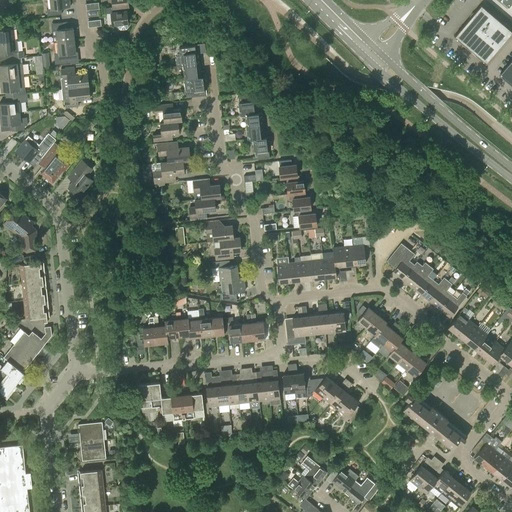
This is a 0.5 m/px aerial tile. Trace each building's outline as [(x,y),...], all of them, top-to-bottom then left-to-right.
[(61,8),(70,7),(68,0),(49,0),(51,9),(47,9),(48,15),(62,14),(61,8)] [(511,0),(503,0),(502,2),(509,8),(511,4),(511,0)] [(511,31),(481,5),(454,36),(486,63),(511,31)] [(124,11),(123,6),(113,7),(104,8),(105,14),(111,13),(112,25),(118,24),(118,29),(120,30),(126,29),(127,28),(127,23),(128,23),(126,11),(124,11)] [(3,29),(0,29),(0,41),(11,40),(10,28),(15,28),(15,22),(2,23),(3,29)] [(53,42),(57,41),(57,42),(74,40),(73,27),(68,28),(68,22),(51,23),(53,42)] [(6,59),(8,59),(24,57),(23,51),(18,52),(16,40),(11,40),(0,41),(0,54),(6,53),(6,59)] [(75,52),(74,40),(57,42),(59,53),(55,54),(55,60),(68,59),(67,53),(75,52)] [(175,67),(181,66),(197,64),(194,46),(178,47),(179,54),(178,54),(176,58),(176,60),(175,60),(175,67)] [(9,64),(0,64),(0,77),(23,75),(22,63),(28,62),(27,57),(24,57),(8,59),(9,64)] [(511,85),(511,59),(499,74),(511,85)] [(183,73),(184,78),(204,76),(203,70),(198,71),(197,64),(181,66),(182,73),(183,73)] [(60,78),(61,88),(88,85),(87,73),(75,74),(74,68),(61,69),(62,78),(60,78)] [(0,78),(1,91),(12,90),(12,95),(25,93),(23,75),(0,77),(0,78)] [(206,95),(204,76),(184,78),(185,90),(184,90),(185,97),(191,96),(206,95)] [(90,98),(88,85),(61,88),(63,99),(64,100),(65,107),(78,106),(77,99),(90,98)] [(0,114),(19,112),(18,103),(28,102),(26,93),(25,93),(12,95),(6,95),(7,102),(0,103),(0,114)] [(238,97),(239,102),(238,102),(239,108),(238,108),(238,115),(244,115),(254,113),(252,101),(251,95),(238,97)] [(154,112),(162,111),(164,122),(178,121),(182,121),(180,108),(168,110),(167,104),(153,105),(154,112)] [(67,111),(64,111),(63,113),(72,121),(74,117),(67,111)] [(26,118),(20,119),(19,112),(0,114),(0,118),(1,125),(9,124),(10,130),(24,129),(23,126),(27,125),(26,118)] [(264,120),(263,112),(254,113),(244,115),(245,120),(244,120),(245,127),(263,125),(263,120),(264,120)] [(179,133),(178,121),(164,122),(160,122),(161,134),(153,135),(154,142),(168,140),(167,134),(179,133)] [(263,132),(262,125),(263,125),(245,127),(245,134),(247,134),(247,139),(251,139),(267,137),(267,131),(263,132)] [(48,133),(39,144),(28,135),(19,146),(18,146),(14,151),(19,156),(20,155),(23,158),(27,154),(33,158),(42,148),(46,151),(56,139),(48,133)] [(268,137),(267,137),(251,139),(251,146),(253,146),(254,151),(256,151),(257,159),(269,158),(268,150),(270,149),(268,137)] [(159,155),(167,154),(168,162),(182,161),(190,160),(188,147),(174,148),(173,141),(158,143),(159,155)] [(55,142),(39,161),(44,165),(40,170),(44,173),(43,175),(52,182),(62,170),(64,171),(69,165),(59,156),(64,149),(55,142)] [(295,164),(292,165),(291,159),(279,160),(279,166),(280,178),(286,177),(296,176),(296,175),(295,164)] [(81,160),(73,170),(78,174),(68,187),(79,197),(92,180),(82,172),(88,165),(81,160)] [(182,161),(168,162),(153,163),(152,165),(152,170),(154,171),(155,184),(170,182),(170,175),(184,173),(182,161)] [(286,177),(288,194),(304,192),(303,180),(299,181),(298,175),(296,175),(296,176),(286,177)] [(193,180),(194,190),(195,199),(214,197),(220,197),(219,184),(206,186),(206,178),(193,180)] [(294,210),(298,210),(310,209),(308,197),(305,197),(304,192),(288,194),(284,195),(285,202),(287,202),(288,211),(294,210)] [(214,197),(195,199),(196,210),(189,210),(190,220),(204,219),(203,211),(206,210),(215,210),(214,197)] [(268,205),(269,207),(262,208),(263,214),(274,213),(273,204),(268,205)] [(37,238),(36,230),(31,225),(33,222),(16,208),(4,223),(20,237),(22,250),(38,249),(37,238)] [(310,209),(298,210),(298,216),(293,217),(294,227),(315,225),(314,213),(310,213),(310,209)] [(206,222),(208,242),(220,240),(233,238),(231,226),(219,227),(218,221),(206,222)] [(328,232),(328,227),(319,228),(320,236),(324,236),(324,232),(328,232)] [(270,241),(279,240),(278,232),(269,233),(270,241)] [(364,244),(363,244),(353,245),(355,264),(366,263),(365,256),(371,255),(369,236),(363,236),(364,244)] [(240,251),(239,237),(233,238),(220,240),(221,249),(215,249),(216,259),(228,258),(228,252),(240,251)] [(401,243),(397,247),(406,255),(410,250),(401,243)] [(343,246),(345,265),(355,264),(353,245),(343,246)] [(334,257),(335,266),(345,265),(343,246),(332,247),(334,257)] [(406,255),(397,247),(394,252),(403,259),(406,255)] [(393,271),(402,279),(414,264),(409,260),(414,253),(410,250),(406,255),(403,259),(399,264),(395,268),(393,271)] [(9,255),(11,263),(24,259),(22,252),(9,255)] [(403,259),(394,252),(390,257),(399,264),(403,259)] [(294,257),(294,262),(288,262),(290,281),(302,280),(300,261),(299,257),(294,257)] [(340,269),(335,269),(335,266),(334,257),(323,259),(325,278),(336,276),(336,277),(340,276),(340,269)] [(395,268),(399,264),(390,257),(386,261),(395,268)] [(311,260),(313,279),(325,278),(323,259),(311,260)] [(213,281),(219,281),(224,280),(238,278),(237,265),(226,266),(226,260),(212,262),(213,268),(212,268),(213,281)] [(300,261),(302,280),(313,279),(311,260),(300,261)] [(20,265),(22,283),(45,280),(43,262),(20,265)] [(279,283),(290,281),(288,262),(277,264),(279,283)] [(414,264),(402,279),(412,287),(429,265),(425,262),(419,268),(414,264)] [(429,265),(412,287),(421,294),(433,279),(428,275),(433,268),(429,265)] [(238,278),(224,280),(226,293),(220,293),(220,299),(237,301),(236,294),(239,293),(239,291),(245,290),(243,277),(238,278)] [(433,279),(421,294),(430,302),(448,280),(444,277),(438,283),(433,279)] [(448,280),(430,302),(440,309),(452,294),(447,290),(455,280),(451,277),(448,280)] [(24,301),(47,298),(45,280),(22,283),(24,301)] [(486,297),(490,292),(485,288),(481,285),(477,290),(481,294),(486,297)] [(457,298),(452,294),(440,309),(449,317),(467,295),(466,295),(470,291),(466,288),(462,292),(457,298)] [(492,302),(495,305),(500,299),(496,297),(492,302)] [(49,316),(47,298),(24,301),(26,319),(41,317),(41,322),(47,321),(47,317),(49,316)] [(503,302),(500,299),(495,305),(499,308),(503,302)] [(342,302),(343,312),(333,313),(335,332),(345,331),(344,313),(350,313),(348,301),(342,302)] [(357,320),(366,327),(379,312),(375,309),(374,311),(368,307),(357,320)] [(457,334),(469,319),(464,315),(468,310),(464,307),(448,327),(457,334)] [(189,337),(201,336),(198,311),(194,312),(195,317),(195,319),(188,320),(189,335),(189,337)] [(198,311),(201,336),(212,335),(210,318),(204,318),(203,316),(202,311),(198,311)] [(379,312),(366,327),(375,334),(375,335),(384,323),(385,323),(386,321),(380,317),(382,315),(379,312)] [(335,332),(333,313),(323,314),(325,333),(335,332)] [(217,317),(210,318),(212,335),(224,334),(222,314),(217,315),(217,317)] [(240,324),(242,341),(253,339),(251,320),(250,314),(246,314),(247,320),(247,323),(240,324)] [(325,333),(323,314),(313,315),(315,334),(325,333)] [(315,334),(313,315),(302,316),(304,335),(315,334)] [(178,336),(189,335),(188,320),(188,318),(181,319),(181,316),(176,317),(178,336)] [(304,335),(302,316),(292,317),(293,324),(287,325),(289,343),(305,342),(304,335)] [(144,345),(156,343),(154,324),(153,317),(148,317),(150,327),(142,328),(144,345)] [(167,337),(178,336),(176,317),(172,317),(172,320),(164,320),(165,325),(167,337)] [(256,319),(251,320),(253,339),(265,338),(263,321),(256,322),(256,319)] [(466,341),(478,326),(469,319),(457,334),(466,341)] [(230,342),(242,341),(240,324),(233,324),(233,322),(228,322),(230,342)] [(158,323),(154,324),(156,343),(168,342),(167,337),(165,325),(159,326),(158,323)] [(382,343),(382,344),(395,328),(391,325),(390,327),(385,323),(384,323),(375,335),(375,334),(373,336),(374,337),(370,341),(378,348),(382,343)] [(32,331),(29,335),(43,346),(51,335),(50,326),(44,327),(45,333),(41,338),(32,331)] [(475,349),(487,334),(478,326),(466,341),(475,349)] [(395,328),(382,344),(391,350),(391,351),(399,341),(400,341),(403,338),(397,333),(398,331),(395,328)] [(17,340),(36,355),(43,346),(29,335),(24,331),(17,340)] [(127,334),(128,344),(129,344),(135,343),(134,333),(127,334)] [(487,334),(475,349),(484,356),(496,341),(487,334)] [(36,355),(17,340),(10,348),(29,363),(36,355)] [(504,348),(499,355),(507,361),(511,355),(511,340),(504,348)] [(388,354),(397,361),(410,346),(406,343),(405,345),(400,341),(399,341),(391,351),(391,350),(388,354)] [(501,360),(497,357),(499,355),(504,348),(496,341),(484,356),(493,363),(496,366),(501,360)] [(410,346),(397,361),(406,369),(417,355),(412,351),(413,349),(410,346)] [(7,360),(22,372),(29,363),(10,348),(3,357),(7,360)] [(372,357),(363,350),(359,355),(368,361),(372,357)] [(423,359),(417,355),(406,369),(415,376),(428,361),(424,358),(423,359)] [(24,373),(22,372),(7,360),(0,368),(0,390),(6,395),(17,382),(19,383),(23,379),(21,377),(24,373)] [(303,373),(293,374),(295,393),(305,392),(303,373)] [(284,394),(295,393),(293,374),(282,375),(284,394)] [(314,391),(322,397),(334,382),(326,376),(324,378),(315,379),(316,388),(314,391)] [(381,382),(381,383),(390,389),(391,388),(395,383),(386,376),(381,382)] [(270,405),(280,404),(279,398),(280,398),(278,379),(267,381),(269,400),(270,399),(270,405)] [(257,382),(259,401),(269,400),(267,381),(257,382)] [(162,406),(161,397),(159,382),(138,384),(141,408),(151,407),(161,406),(162,406)] [(247,383),(249,402),(259,401),(257,382),(247,383)] [(334,382),(322,397),(330,403),(342,389),(334,382)] [(237,384),(239,403),(249,402),(247,383),(237,384)] [(226,385),(229,404),(239,403),(237,384),(226,385)] [(216,386),(219,405),(229,404),(226,385),(216,386)] [(208,406),(219,405),(216,386),(206,387),(208,406)] [(342,389),(330,403),(338,410),(350,395),(342,389)] [(409,401),(403,408),(452,447),(457,440),(461,443),(467,436),(447,420),(448,419),(431,406),(411,390),(405,398),(409,401)] [(181,395),(184,419),(204,416),(202,393),(191,394),(181,395)] [(184,419),(181,395),(161,397),(162,406),(161,406),(163,421),(173,420),(184,419)] [(356,404),(358,402),(350,395),(338,410),(351,420),(361,408),(356,404)] [(511,417),(507,414),(501,422),(506,426),(503,430),(506,436),(511,430),(511,428),(511,417)] [(104,422),(110,426),(113,422),(108,418),(104,422)] [(104,440),(102,425),(102,422),(78,424),(80,442),(104,440)] [(483,464),(495,449),(501,442),(495,437),(493,439),(486,433),(478,443),(482,446),(474,457),(483,464)] [(106,458),(104,440),(80,442),(82,460),(106,458)] [(0,511),(29,511),(27,488),(32,488),(30,473),(25,473),(22,445),(0,446),(0,511)] [(505,448),(500,454),(495,449),(483,464),(492,472),(508,451),(505,448)] [(511,453),(508,451),(492,472),(501,479),(511,464),(511,456),(511,454),(511,453)] [(308,470),(304,475),(315,484),(326,471),(307,456),(300,463),(308,470)] [(423,463),(426,466),(431,460),(427,457),(423,463)] [(511,464),(501,479),(510,486),(511,483),(511,464)] [(409,480),(417,486),(429,471),(421,465),(409,480)] [(77,472),(78,481),(102,479),(101,469),(77,472)] [(332,481),(345,492),(355,480),(358,476),(349,469),(345,473),(341,469),(332,481)] [(288,473),(284,470),(279,477),(282,480),(288,473)] [(437,478),(432,485),(441,492),(453,477),(443,470),(439,476),(437,478)] [(437,478),(429,471),(417,486),(426,493),(432,485),(437,478)] [(304,498),(315,484),(304,475),(293,489),(304,498)] [(360,485),(355,480),(345,492),(359,502),(374,483),(366,477),(360,485)] [(449,499),(461,484),(453,477),(441,492),(449,499)] [(102,479),(78,481),(79,490),(103,488),(102,479)] [(471,492),(461,484),(449,499),(459,506),(471,492)] [(80,499),(104,497),(103,488),(79,490),(80,499)] [(81,508),(105,506),(104,497),(80,499),(81,508)] [(422,498),(417,504),(421,507),(425,501),(422,498)] [(305,511),(321,511),(310,503),(304,511),(305,511)]
